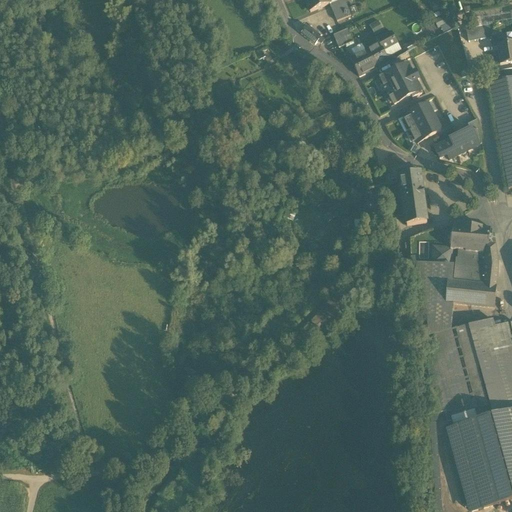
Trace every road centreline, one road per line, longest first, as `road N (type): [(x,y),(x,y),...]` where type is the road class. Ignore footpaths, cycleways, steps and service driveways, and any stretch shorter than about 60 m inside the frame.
road 1 (residential): [(278,0),(300,46),(359,87),(389,146),(401,158),(471,178),(493,216)]
road 2 (track): [(91,477),(134,465),(164,445),(340,303)]
